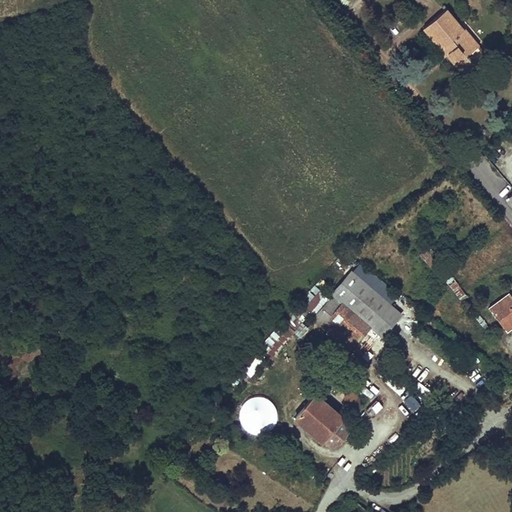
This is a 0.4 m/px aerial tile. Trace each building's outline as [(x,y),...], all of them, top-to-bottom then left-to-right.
[(464,74),(475,64),(467,55),(479,45),(465,28),(462,30),(445,9),(427,24),(449,51),(447,53),(464,74)] [(424,248),(423,263),(432,264),(434,249),(424,248)] [(351,270),(331,294),(340,301),(338,304),(340,305),(330,316),(358,342),(370,327),(381,337),(392,325),(401,313),(351,270)] [(458,299),(465,296),(453,273),(446,277),(458,299)] [(319,291),(267,352),(272,356),(325,296),(319,291)] [(511,295),(509,292),(490,308),(508,330),(511,326),(511,295)] [(332,298),(313,319),(350,351),(358,342),(330,316),(340,305),(338,304),(332,298)] [(341,399),(354,407),(361,396),(348,388),(341,399)] [(315,393),(296,416),(322,440),(323,438),(333,447),(351,427),(341,418),(342,416),(315,393)] [(375,413),(384,409),(379,399),(371,403),(375,413)] [(349,493),(333,511),(368,511),(369,511),(349,493)]
